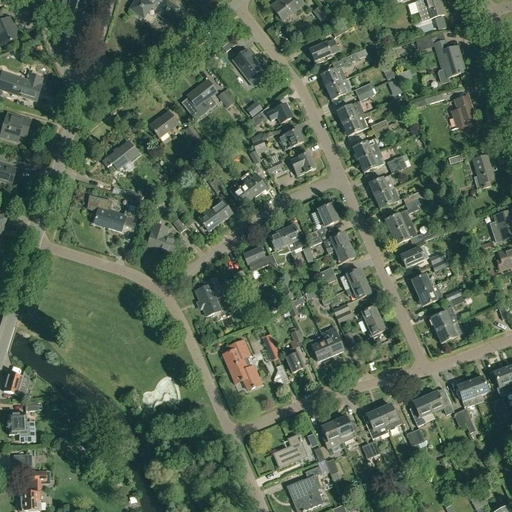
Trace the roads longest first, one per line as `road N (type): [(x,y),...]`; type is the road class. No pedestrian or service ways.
road 1 (residential): [(165,297),(278,205),(340,178)]
road 2 (residential): [(424,370),(340,178)]
road 3 (residential): [(340,178),(295,80),(237,2)]
road 4 (residential): [(235,435),(424,370)]
road 5 (residential): [(90,61),(149,70),(237,2)]
road 6 (tertiary): [(35,242),(83,83)]
road 7 (residential): [(235,435),(165,297)]
road 8 (residential): [(165,297),(133,275),(35,242)]
